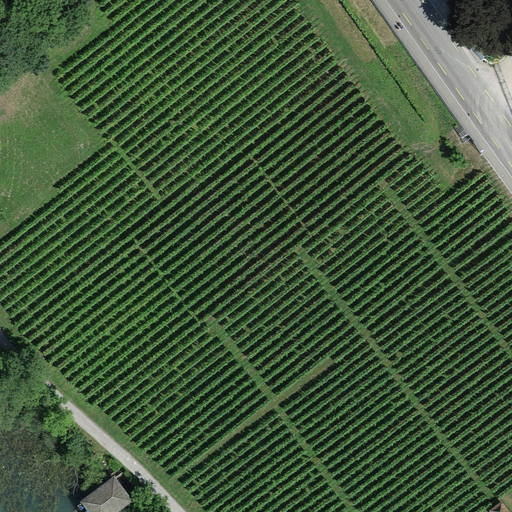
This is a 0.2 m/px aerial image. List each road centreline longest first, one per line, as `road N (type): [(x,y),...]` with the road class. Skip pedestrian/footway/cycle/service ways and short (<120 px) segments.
road 1 (track): [(177,511),(0,327)]
road 2 (secondary): [(511,147),(405,0)]
